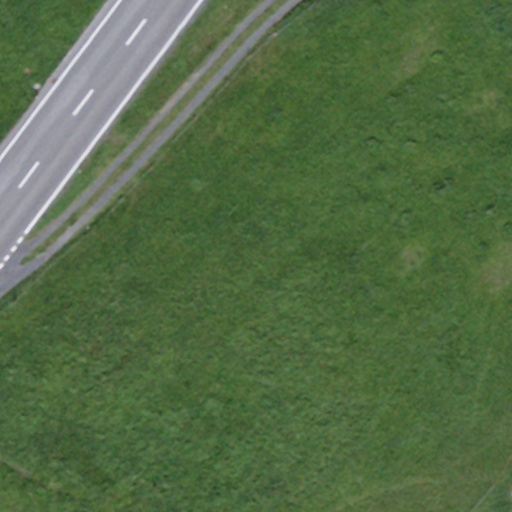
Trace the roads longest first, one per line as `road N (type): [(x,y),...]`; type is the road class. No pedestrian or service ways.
road 1 (track): [(0,277),(61,232),(286,0)]
road 2 (primary): [(163,0),(0,218)]
